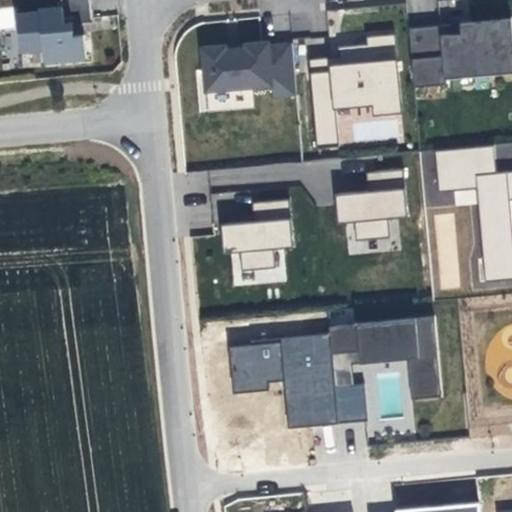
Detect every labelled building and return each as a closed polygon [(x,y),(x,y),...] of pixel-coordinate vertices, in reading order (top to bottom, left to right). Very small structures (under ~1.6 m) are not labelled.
[(91,0),(60,0),(61,6),(40,8),(40,12),(18,14),(21,51),(43,49),(44,60),(85,56),(83,36),(73,37),(72,23),(93,21),(92,6),(91,0)] [(0,29),(15,28),(14,7),(0,8),(0,29)] [(511,72),(511,30),(511,19),(409,28),(414,86),(446,84),(446,78),(498,74),(511,72)] [(355,40),(339,42),(340,54),(308,58),(310,72),(317,148),(340,146),(336,106),(373,102),(374,112),(401,110),(394,34),(368,36),(368,38),(355,40)] [(297,94),(292,43),(270,45),(270,41),(244,43),(234,44),(227,45),(204,47),(208,90),(274,83),(275,96),(297,94)] [(511,171),(497,173),(494,145),(435,151),(439,192),(476,188),(485,282),(511,279),(511,230),(509,200),(511,199),(511,171)] [(375,173),(369,174),(370,192),(336,194),(338,224),(355,222),(356,240),(390,237),(388,216),(407,215),(403,171),(375,173)] [(261,202),(255,203),(257,220),(222,223),(225,252),(241,251),(243,269),(277,266),(275,245),(293,243),(289,200),(261,202)] [(433,316),(329,326),(329,333),(338,423),(368,420),(364,384),(354,384),(352,363),(407,358),(411,398),(441,396),(433,316)] [(252,344),(228,346),(233,393),(268,388),(268,381),(284,380),(289,428),(338,423),(329,333),(252,340),(252,344)] [(396,511),(479,511),(479,502),(396,508),(396,511)]
